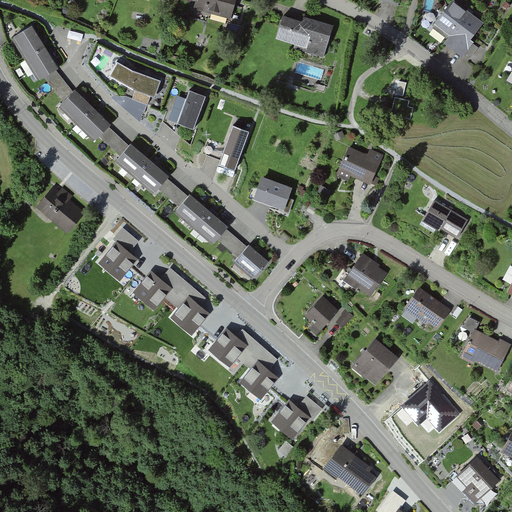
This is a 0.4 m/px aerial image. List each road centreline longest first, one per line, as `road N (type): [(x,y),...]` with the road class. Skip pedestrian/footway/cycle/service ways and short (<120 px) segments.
road 1 (tertiary): [(246,311),(64,156),(0,80)]
road 2 (residential): [(246,311),(304,246),(327,231),(351,229),(381,238),(511,316)]
road 3 (tertiary): [(441,511),(340,397),(246,311)]
road 4 (residential): [(511,129),(404,41),(332,0)]
